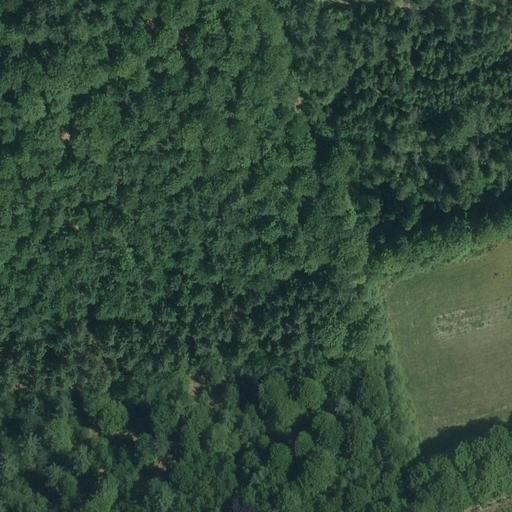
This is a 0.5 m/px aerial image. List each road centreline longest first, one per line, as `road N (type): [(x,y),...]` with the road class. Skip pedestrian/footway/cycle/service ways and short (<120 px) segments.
road 1 (tertiary): [(0,134),(167,35),(199,0)]
road 2 (track): [(511,463),(378,511)]
